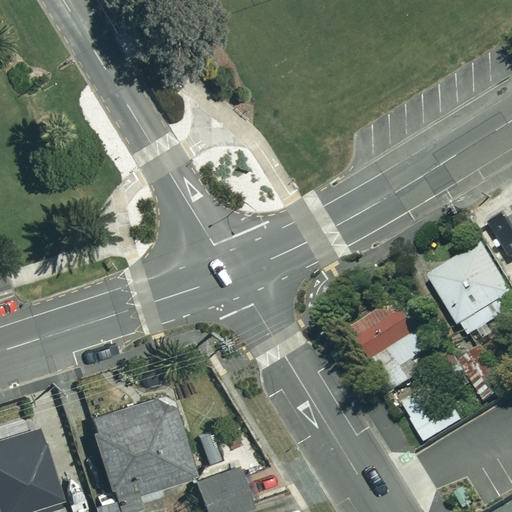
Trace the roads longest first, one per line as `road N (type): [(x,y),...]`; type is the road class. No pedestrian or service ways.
road 1 (unclassified): [(231,273),(63,0)]
road 2 (residential): [(231,273),(314,237),(511,120)]
road 3 (residential): [(379,511),(231,273)]
road 4 (residential): [(0,349),(231,273)]
